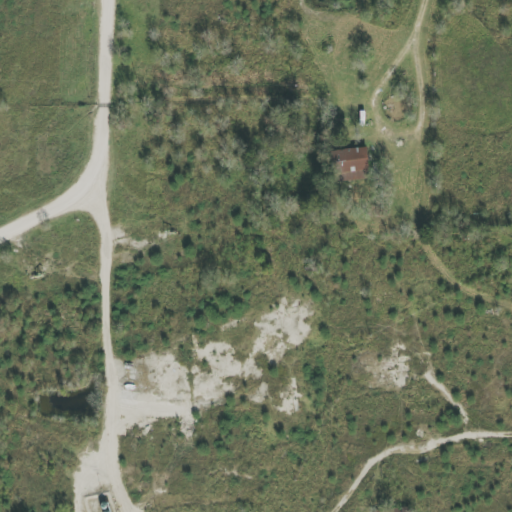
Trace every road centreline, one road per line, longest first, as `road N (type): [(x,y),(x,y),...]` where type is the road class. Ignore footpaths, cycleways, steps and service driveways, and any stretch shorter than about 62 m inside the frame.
road 1 (residential): [(111,183),(105,458)]
road 2 (residential): [(111,183),(108,0)]
road 3 (residential): [(0,235),(111,183)]
